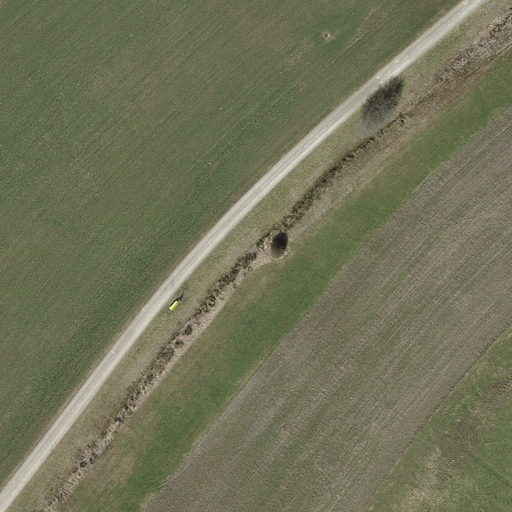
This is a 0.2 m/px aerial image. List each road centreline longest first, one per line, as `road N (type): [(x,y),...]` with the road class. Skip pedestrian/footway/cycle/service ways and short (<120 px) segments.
road 1 (track): [(0,511),(175,284),(294,161),(481,0)]
road 2 (track): [(379,511),(412,461),(511,346)]
